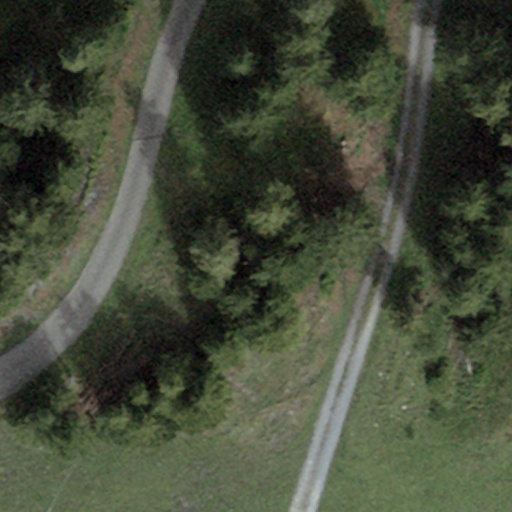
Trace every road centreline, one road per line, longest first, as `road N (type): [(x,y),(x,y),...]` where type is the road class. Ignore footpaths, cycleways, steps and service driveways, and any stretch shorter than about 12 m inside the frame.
road 1 (track): [(426,0),(382,238),(297,511)]
road 2 (track): [(0,376),(71,319),(120,220),(165,52),(189,0)]
